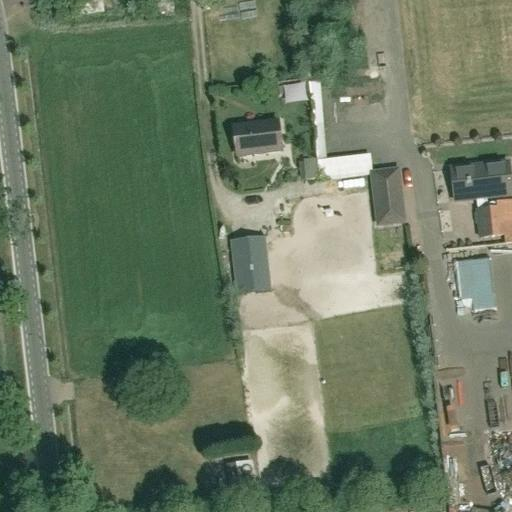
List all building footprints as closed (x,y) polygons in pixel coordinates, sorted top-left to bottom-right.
[(76,0),(79,18),(104,14),(102,0),(76,0)] [(316,154),(326,154),(324,121),(314,122),(316,154)] [(237,158),(281,153),(278,123),(234,128),(237,158)] [(368,149),(317,156),(320,180),(372,172),(368,149)] [(480,240),(505,238),(506,242),(511,241),(511,200),(498,202),(498,206),(487,207),(486,200),(511,197),(508,165),(451,172),(455,204),(479,201),(481,213),(477,213),(480,240)] [(377,228),(404,225),(398,172),(371,175),(377,228)] [(322,185),(286,187),(286,209),(323,208),(322,185)] [(374,206),(344,208),(346,226),(375,224),(374,206)] [(272,303),(271,292),(264,238),(231,242),(237,296),(239,307),(272,303)] [(464,259),(466,282),(476,281),(474,258),(464,259)]
